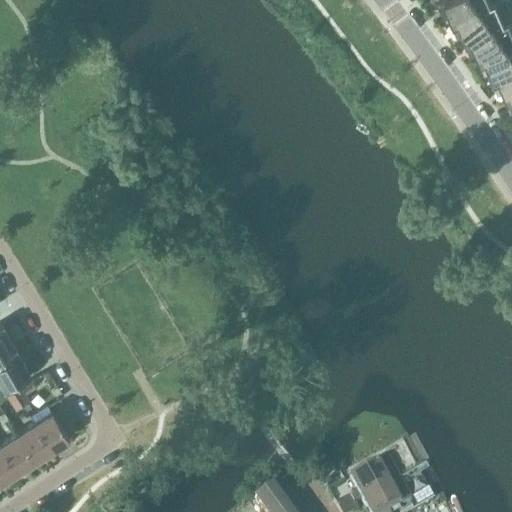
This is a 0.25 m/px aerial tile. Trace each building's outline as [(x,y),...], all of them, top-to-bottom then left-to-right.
[(452,19),(453,21),(496,2),(496,1),(491,3),(490,0),(439,0),(444,12),(445,11),(449,9),(453,19),(452,19)] [(466,39),(466,40),(510,21),(509,20),(505,22),(496,2),(453,21),(457,31),(458,30),(462,28),(467,38),(466,39)] [(479,58),(480,59),(511,45),(511,26),(510,21),(466,40),(471,50),(472,49),(476,47),(480,58),(479,58)] [(493,77),(494,78),(511,70),(511,45),(480,59),(484,69),(486,69),(485,68),(489,66),(494,77),(493,77)] [(507,96),(507,97),(511,95),(511,70),(494,78),(498,88),(499,88),(499,87),(503,85),(507,96)] [(0,324),(0,356),(15,348),(1,323),(0,324)] [(15,348),(0,356),(0,380),(4,388),(29,373),(15,348)] [(20,385),(14,389),(22,403),(29,399),(30,401),(40,395),(30,379),(20,385)] [(22,403),(14,389),(6,394),(15,407),(22,403)] [(51,410),(34,421),(51,448),(68,437),(51,410)] [(34,421),(17,432),(34,459),(51,448),(34,421)] [(17,432),(0,443),(17,470),(34,459),(17,432)] [(0,443),(0,442),(0,479),(1,480),(17,470),(0,443)] [(353,504),(360,501),(399,480),(387,459),(348,480),(355,492),(349,497),(353,504)] [(399,480),(360,501),(365,511),(388,511),(410,501),(399,480)] [(295,511),(278,488),(252,507),(255,511),(295,511)] [(338,511),(353,504),(349,497),(335,505),(338,511)]
